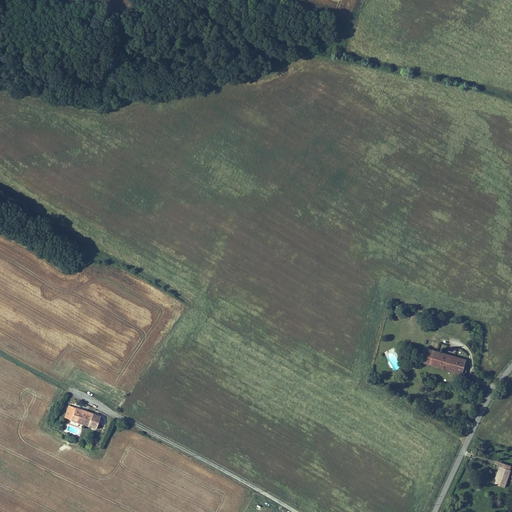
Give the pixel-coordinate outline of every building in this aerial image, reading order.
[(425,365),(430,349),(424,347),(423,350),(419,364),(425,365)] [(467,360),(430,349),(425,365),(462,376),(464,368),(468,370),(469,366),(466,364),(467,360)] [(88,428),(93,415),(68,406),(64,419),(88,428)] [(101,417),(93,415),(88,428),(96,430),(101,417)] [(108,420),(101,417),(96,430),(104,433),(108,420)] [(501,467),(495,484),(505,488),(511,472),(510,471),(511,466),(499,462),(498,466),(501,467)]
